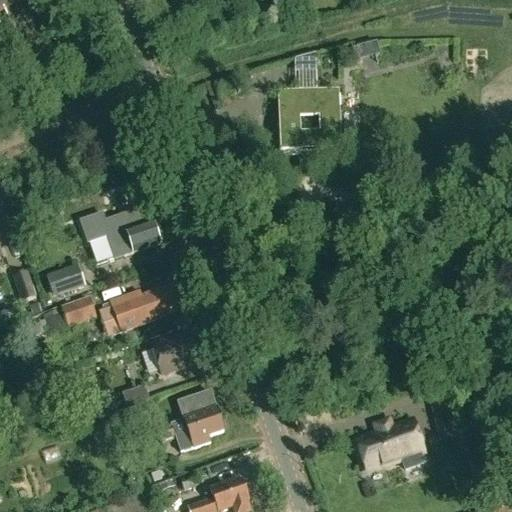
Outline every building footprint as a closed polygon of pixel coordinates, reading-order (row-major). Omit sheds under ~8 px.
[(342,153),(340,90),(279,93),(281,155),(302,155),(301,119),(320,118),(321,154),(342,153)] [(61,222),(55,208),(40,214),(45,228),(61,222)] [(102,217),(80,224),(88,245),(106,239),(113,259),(122,256),(123,259),(160,247),(152,224),(150,224),(145,210),(110,221),(110,223),(104,225),(102,217)] [(53,299),(85,287),(78,266),(45,278),(53,299)] [(23,305),(38,299),(28,272),(14,277),(23,305)] [(174,286),(142,298),(140,291),(109,302),(111,309),(99,313),(108,339),(184,312),(174,286)] [(63,308),(70,329),(98,320),(91,298),(63,308)] [(37,303),(28,306),(34,321),(42,318),(37,303)] [(65,331),(60,316),(42,322),(44,326),(46,326),(50,337),(65,331)] [(201,363),(192,335),(154,348),(163,376),(201,363)] [(110,416),(149,402),(144,387),(105,401),(110,416)] [(212,392),(180,403),(181,404),(171,407),(177,424),(159,430),(164,444),(177,439),(182,454),(212,444),(210,438),(225,433),(212,392)] [(120,433),(141,426),(136,412),(115,419),(120,433)] [(455,416),(435,421),(439,435),(459,430),(455,416)] [(401,463),(405,472),(424,465),(420,456),(424,455),(413,423),(355,443),(365,470),(383,464),(384,469),(401,463)] [(152,475),(155,483),(164,480),(161,472),(152,475)] [(186,493),(197,489),(200,486),(197,475),(181,480),(186,493)] [(377,487),(381,500),(401,493),(397,480),(377,487)] [(159,486),(161,492),(175,487),(173,481),(159,486)] [(228,511),(233,511),(250,511),(248,505),(249,505),(240,481),(209,492),(213,502),(189,510),(189,511),(228,511)] [(155,511),(148,493),(106,509),(106,510),(101,511),(155,511)]
